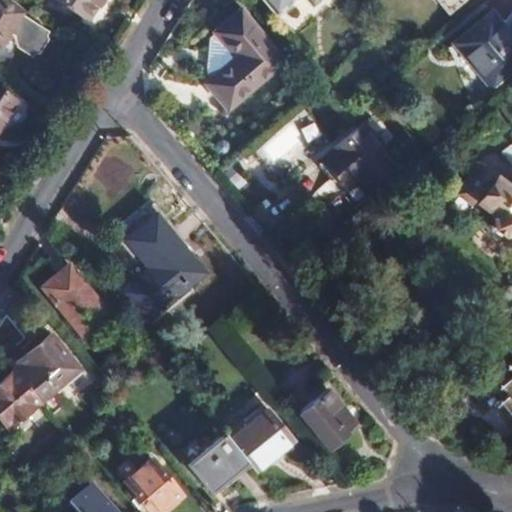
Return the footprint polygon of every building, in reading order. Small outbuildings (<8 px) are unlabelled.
[(95,5),(97,0),(55,0),(81,17),(90,3),(95,5)] [(288,0),(301,0),(309,8),(317,0),(258,0),(271,15),(288,0)] [(431,0),(444,14),(460,0),(431,0)] [(0,46),(8,33),(16,38),(17,49),(33,60),(35,56),(40,55),(48,42),(48,37),(49,34),(0,1),(0,46)] [(483,87),(511,62),(511,34),(489,9),(451,42),(471,65),(468,70),(483,87)] [(227,112),(282,64),(239,14),(213,35),(214,37),(208,41),(204,76),(210,82),(204,87),(227,112)] [(0,120),(13,100),(0,91),(0,120)] [(365,188),(395,162),(360,122),(318,159),(331,172),(337,167),(346,178),(352,174),(365,188)] [(511,141),(500,152),(511,165),(511,163),(511,141)] [(511,185),(511,188),(494,175),(492,177),(478,166),(458,192),(476,204),(480,202),(493,212),(494,225),(503,230),(511,229),(511,185)] [(143,323),(198,274),(148,216),(121,241),(145,268),(118,294),(143,323)] [(82,340),(111,317),(65,265),(38,288),(82,340)] [(46,332),(7,366),(11,371),(37,400),(76,369),(46,332)] [(511,357),(508,361),(511,367),(498,379),(506,389),(497,398),(511,415),(511,357)] [(0,423),(4,429),(37,400),(11,371),(0,380),(0,423)] [(327,450),(354,426),(322,390),(296,413),(327,450)] [(245,461),(253,469),(290,438),(259,404),(241,420),(236,418),(223,428),(225,432),(223,434),(245,461)] [(245,461),(223,434),(221,432),(183,464),(209,492),(245,461)] [(121,481),(148,511),(156,511),(178,495),(148,458),(121,481)] [(68,500),(74,507),(96,488),(90,481),(68,500)] [(116,511),(96,488),(74,507),(77,511),(116,511)]
